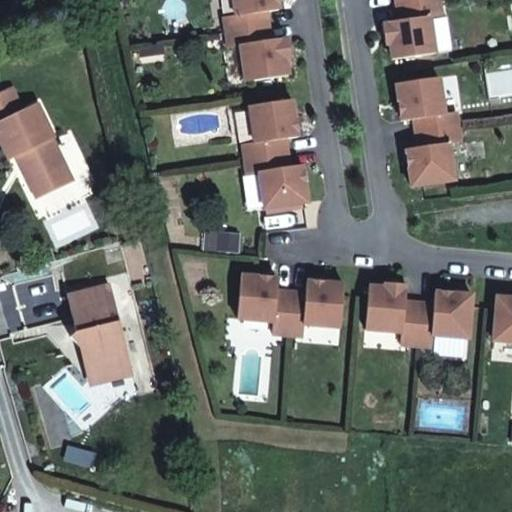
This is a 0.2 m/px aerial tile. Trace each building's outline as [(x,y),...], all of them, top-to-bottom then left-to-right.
[(279,10),(277,0),(233,0),(236,16),(224,17),(226,33),(266,27),(269,26),(267,12),(279,10)] [(436,54),(430,18),(442,16),(440,1),(397,8),(399,22),(382,24),(385,46),(390,45),(392,60),(436,54)] [(292,60),(288,38),(271,41),(269,26),(266,27),(226,33),(228,48),(240,46),(246,82),(289,75),(286,60),(292,60)] [(444,114),(439,79),(396,85),(402,122),(414,120),(416,134),(459,128),(456,113),(444,114)] [(54,138),(39,105),(24,112),(12,89),(0,94),(0,141),(9,159),(16,156),(20,154),(24,163),(22,169),(37,198),(73,181),(53,139),(54,138)] [(298,137),(292,101),(249,107),(255,143),(243,144),(245,160),(288,153),(285,139),(298,137)] [(454,180),(449,145),(461,144),(459,128),(416,134),(418,149),(406,151),(411,187),(454,180)] [(307,203),(302,166),(290,168),(288,153),(245,160),(247,175),(259,173),(264,209),(307,203)] [(277,292),(278,279),(241,276),(237,319),(273,323),(272,334),(288,336),(291,293),(277,292)] [(343,285),(307,282),(306,294),(291,293),(288,336),(303,337),(304,325),(340,328),(343,285)] [(405,303),(406,285),(384,283),(384,288),(369,287),(365,331),(401,333),(400,346),(416,347),(419,304),(405,303)] [(130,365),(110,285),(67,296),(77,334),(70,336),(83,350),(84,351),(102,373),(130,365)] [(472,296),(434,293),(433,305),(419,304),(416,347),(431,348),(432,336),(468,339),(472,296)] [(511,298),(497,297),(493,341),(511,342),(511,298)] [(130,365),(102,373),(84,351),(83,350),(92,385),(132,375),(130,365)]
